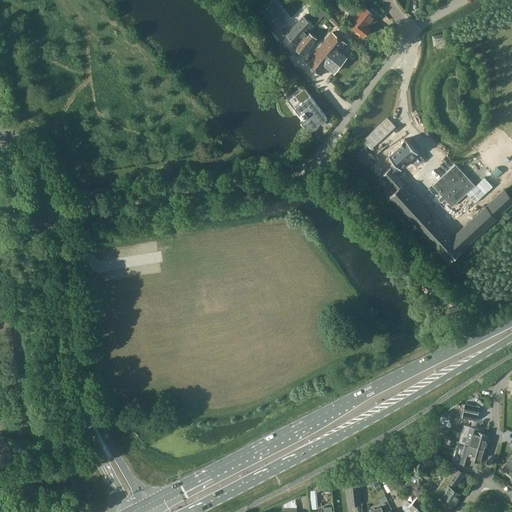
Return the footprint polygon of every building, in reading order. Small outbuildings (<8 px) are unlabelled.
[(363,5),(348,24),(363,36),(370,28),(367,26),(375,15),(363,5)] [(286,35),(285,35),(296,45),(309,32),(314,26),(303,16),(286,35)] [(302,40),(295,49),(304,56),(317,39),(309,32),(302,40)] [(346,44),(332,32),(307,63),(321,75),(328,67),(334,72),(346,57),(339,52),(346,44)] [(431,35),(433,46),(447,44),(445,34),(431,35)] [(305,88),(295,95),(302,103),(296,107),(303,116),(300,118),(308,128),(310,126),(312,129),(327,118),(326,117),(319,107),(310,96),(307,91),(305,88)] [(447,110),(447,113),(464,113),(464,104),(463,92),(448,93),(449,110),(447,110)] [(391,168),(383,175),(396,190),(390,196),(451,262),(511,206),(511,195),(505,189),(452,238),(403,185),(405,183),(396,173),(411,159),(417,166),(425,159),(419,152),(420,151),(408,138),(389,156),(396,163),(391,168)] [(456,164),(432,185),(442,196),(438,199),(441,202),(445,199),(452,207),(475,185),(456,164)] [(346,329),(346,318),(332,319),(332,330),(346,329)] [(366,335),(365,355),(378,356),(378,336),(366,335)] [(480,407),(465,404),(462,418),(477,421),(480,407)] [(449,428),(438,425),(436,436),(446,438),(449,428)] [(478,429),(465,426),(460,442),(465,444),(484,449),(488,435),(478,432),(478,429)] [(484,449),(465,444),(464,446),(459,444),(454,461),(471,466),(471,464),(477,466),(479,466),(484,449)] [(385,466),(375,470),(377,478),(388,474),(385,466)] [(465,474),(457,468),(451,478),(449,477),(438,492),(455,504),(461,495),(448,486),(451,483),(457,487),(465,474)] [(367,472),(360,475),(361,486),(378,481),(374,470),(370,471),(367,472)] [(421,480),(412,474),(406,484),(415,490),(421,480)] [(359,484),(347,485),(349,506),(361,505),(359,484)] [(432,511),(417,497),(411,504),(407,500),(402,504),(402,509),(405,511),(413,511),(432,511)]
